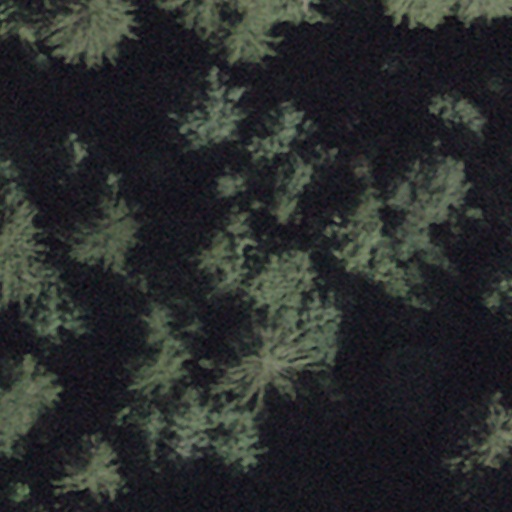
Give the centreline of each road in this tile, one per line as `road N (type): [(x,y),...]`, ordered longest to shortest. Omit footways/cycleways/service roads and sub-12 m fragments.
road 1 (track): [(0,88),(511,14)]
road 2 (track): [(511,333),(416,361),(219,511)]
